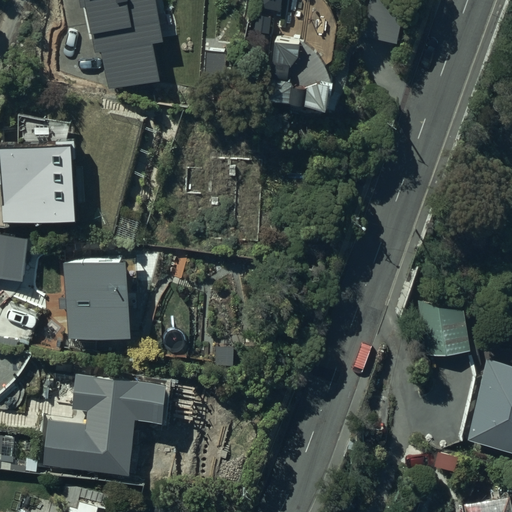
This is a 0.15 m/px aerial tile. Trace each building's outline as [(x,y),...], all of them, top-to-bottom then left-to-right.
[(404,0),(368,0),(363,33),(398,39),(404,0)] [(299,37),(275,35),(267,94),(329,102),(333,75),(330,75),(331,73),(330,72),(330,71),(329,70),(329,69),(329,68),(328,67),(328,66),(327,66),(327,65),(327,64),(326,63),(326,62),(325,61),(325,60),(324,60),(323,59),(323,58),(322,57),(322,56),(321,55),(320,54),(319,53),(319,52),(318,52),(317,51),(317,50),(316,49),(315,49),(315,48),(314,47),(313,47),(312,46),(312,45),(311,45),(310,44),(309,43),(308,43),(308,42),(307,42),(306,41),(305,40),(304,40),(303,39),(302,38),(301,38),(300,37),(299,37)] [(17,138),(0,139),(0,183),(3,219),(80,213),(74,131),(69,131),(68,118),(17,112),(17,138)] [(182,164),(181,196),(209,196),(208,164),(182,164)] [(463,292),(419,299),(426,353),(470,347),(463,292)] [(511,362),(487,357),(467,439),(511,450),(511,362)] [(140,375),(84,370),(81,403),(87,403),(85,421),(49,418),(45,461),(132,470),(137,410),(148,411),(151,383),(140,381),(140,375)] [(392,397),(369,395),(364,440),(387,442),(392,397)] [(92,511),(94,505),(76,500),(74,507),(66,505),(64,511),(48,511),(41,510),(41,511),(92,511)]
